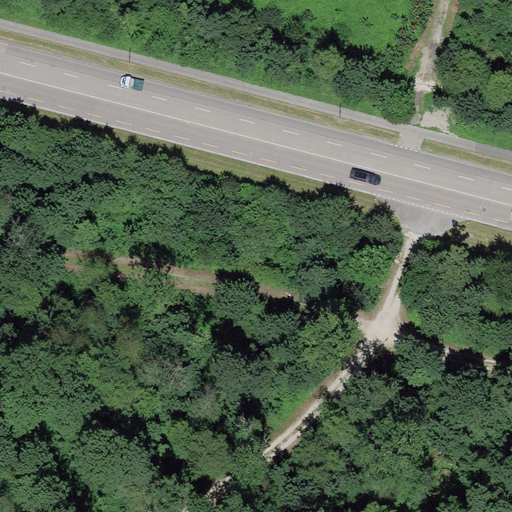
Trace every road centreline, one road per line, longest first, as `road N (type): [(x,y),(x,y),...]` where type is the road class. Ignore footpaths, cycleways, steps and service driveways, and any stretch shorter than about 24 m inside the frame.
road 1 (primary): [(511,192),(0,58)]
road 2 (primary): [(0,84),(511,217)]
road 3 (track): [(0,250),(222,284),(511,367)]
road 4 (track): [(422,193),(378,334),(334,399),(227,475),(193,511)]
